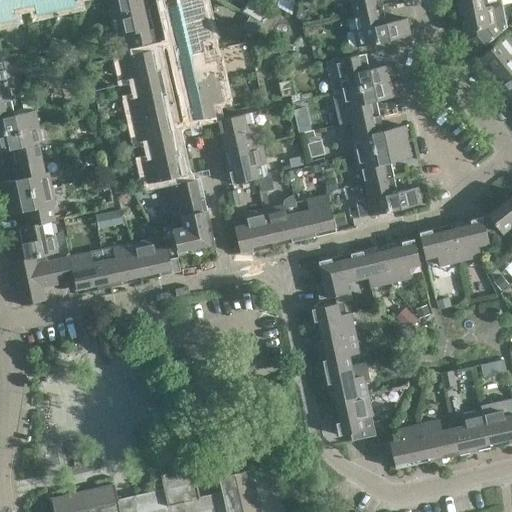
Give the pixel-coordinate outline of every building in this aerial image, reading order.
[(0,0),(0,22),(15,19),(12,8),(23,6),(21,0),(0,0)] [(21,0),(23,6),(34,3),(36,14),(57,9),(54,0),(21,0)] [(54,0),(57,9),(77,5),(76,0),(54,0)] [(107,0),(111,17),(143,10),(140,0),(107,0)] [(191,0),(164,0),(166,7),(171,6),(175,26),(207,20),(202,0),(192,0),(191,0)] [(352,0),(355,15),(383,9),(381,0),(348,0),(348,1),(352,0)] [(505,28),(499,0),(460,0),(456,1),(462,32),(463,32),(465,41),(474,53),(505,28)] [(387,24),(383,9),(355,15),(358,30),(355,31),(359,47),(412,35),(408,19),(387,24)] [(143,10),(111,17),(116,37),(126,35),(128,47),(154,41),(152,28),(147,29),(143,10)] [(207,20),(175,26),(178,45),(174,46),(176,58),(203,53),(201,40),(211,39),(207,20)] [(481,65),(498,85),(511,73),(511,48),(505,39),(477,60),(481,65)] [(0,102),(11,100),(4,68),(0,48),(0,102)] [(155,70),(151,50),(119,57),(124,78),(134,76),(136,86),(162,80),(160,69),(155,70)] [(176,58),(177,65),(179,72),(183,71),(187,89),(220,83),(216,61),(205,63),(203,53),(176,58)] [(373,86),(383,84),(392,82),(389,67),(369,72),(366,56),(326,65),(333,96),(373,86)] [(511,73),(498,85),(511,102),(511,73)] [(128,100),(133,120),(165,112),(162,95),(165,94),(162,80),(136,86),(139,97),(128,100)] [(392,82),(383,84),(373,86),(333,96),(340,126),(350,124),(380,117),(376,103),(396,98),(392,82)] [(191,110),(187,110),(190,123),(216,117),(213,105),(224,103),(220,83),(187,89),(191,110)] [(291,83),(279,85),(282,100),(294,98),(291,83)] [(0,134),(28,129),(27,128),(38,126),(35,110),(13,114),(11,100),(0,102),(0,134)] [(165,112),(133,120),(137,140),(147,138),(150,148),(176,142),(174,133),(170,134),(165,112)] [(218,123),(220,135),(224,135),(228,153),(260,146),(256,126),(253,126),(250,115),(218,123)] [(354,156),(407,144),(403,129),(394,131),(383,134),(380,117),(350,124),(354,139),(350,140),(354,156)] [(27,128),(28,129),(0,134),(0,151),(9,149),(12,164),(41,158),(38,143),(41,143),(38,126),(27,128)] [(147,182),(159,179),(179,175),(176,158),(179,157),(176,142),(150,148),(152,159),(142,162),(147,182)] [(361,171),(365,186),(393,179),(390,165),(410,160),(407,144),(354,156),(357,172),(361,171)] [(260,146),(228,153),(232,172),(229,173),(232,186),(258,180),(255,169),(265,166),(260,146)] [(0,182),(0,198),(51,188),(48,172),(44,173),(41,158),(12,164),(15,179),(0,182)] [(302,158),(290,161),(292,167),(304,164),(302,158)] [(397,195),(393,179),(365,186),(368,201),(364,202),(368,218),(411,208),(420,206),(417,190),(397,195)] [(195,181),(192,182),(163,188),(168,209),(179,207),(181,218),(200,214),(206,212),(204,200),(200,201),(195,181)] [(24,226),(40,223),(54,220),(50,205),(54,204),(51,188),(0,198),(0,209),(1,215),(21,211),(24,226)] [(226,194),(230,208),(238,206),(235,192),(226,194)] [(264,212),(271,244),(290,239),(291,243),(303,241),(297,215),(293,197),(288,199),(285,201),(284,202),(283,204),(283,206),(284,208),(264,212)] [(297,215),(303,241),(315,238),(314,234),(333,230),(326,198),(305,203),(308,212),(297,215)] [(510,229),(511,231),(511,199),(488,218),(497,229),(502,235),(510,229)] [(234,229),(240,255),(253,252),(252,248),(271,244),(264,212),(244,217),(246,227),(234,229)] [(200,214),(181,218),(184,229),(173,231),(178,252),(214,245),(211,232),(207,233),(205,225),(203,226),(200,214)] [(471,227),(451,231),(459,264),(479,259),(477,249),(489,245),(487,238),(497,229),(488,218),(470,223),(471,227)] [(43,237),(40,223),(24,226),(18,227),(24,257),(10,260),(13,272),(37,268),(37,263),(47,261),(45,254),(56,252),(53,235),(43,237)] [(459,264),(451,231),(432,235),(431,233),(419,235),(425,261),(437,259),(439,268),(459,264)] [(132,243),(139,276),(158,272),(159,277),(179,273),(177,258),(169,260),(166,248),(155,250),(153,239),(132,243)] [(402,248),(382,253),(390,285),(410,280),(408,270),(419,267),(413,241),(401,244),(402,248)] [(119,280),(139,276),(132,243),(112,247),(112,249),(102,251),(108,286),(120,284),(119,280)] [(59,258),(63,282),(74,280),(75,289),(95,284),(96,289),(108,286),(102,251),(90,253),(90,252),(59,258)] [(362,253),(349,256),(356,282),(367,279),(370,289),(390,285),(382,253),(363,257),(362,253)] [(319,301),(325,300),(348,295),(345,284),(356,282),(349,256),(338,258),(339,263),(332,265),(331,260),(318,263),(323,285),(316,287),(319,301)] [(52,284),(63,282),(59,258),(48,261),(52,284)] [(41,287),(52,284),(48,261),(47,261),(37,263),(37,268),(40,279),(41,287)] [(37,268),(13,272),(15,284),(40,279),(37,268)] [(15,284),(18,295),(42,290),(41,287),(40,279),(15,284)] [(42,290),(18,295),(20,306),(44,300),(42,290)] [(317,322),(321,342),(354,335),(349,315),(339,317),(336,305),(310,312),(313,323),(317,322)] [(354,335),(321,342),(325,362),(321,363),(324,374),(350,369),(348,358),(358,356),(354,335)] [(118,359),(133,356),(130,344),(115,348),(118,359)] [(331,385),(335,405),(367,398),(363,378),(352,380),(350,369),(324,374),(326,386),(331,385)] [(367,398),(335,405),(339,424),(334,425),(337,438),(349,435),(350,442),(374,437),(370,418),(371,418),(367,398)] [(501,410),(481,414),(487,446),(507,442),(508,446),(511,445),(511,417),(503,419),(501,410)] [(452,431),(457,457),(469,454),(468,450),(487,446),(481,414),(460,418),(463,429),(452,431)] [(205,425),(207,431),(208,436),(224,433),(223,427),(222,422),(205,425)] [(439,423),(418,428),(425,460),(445,456),(446,459),(457,457),(452,431),(441,433),(439,423)] [(381,446),(384,461),(392,459),(394,471),(407,468),(406,464),(425,460),(418,428),(398,432),(400,442),(381,446)] [(189,451),(159,458),(157,458),(165,490),(118,500),(115,485),(52,500),(54,511),(261,511),(252,469),(219,477),(223,492),(200,497),(189,451)]
